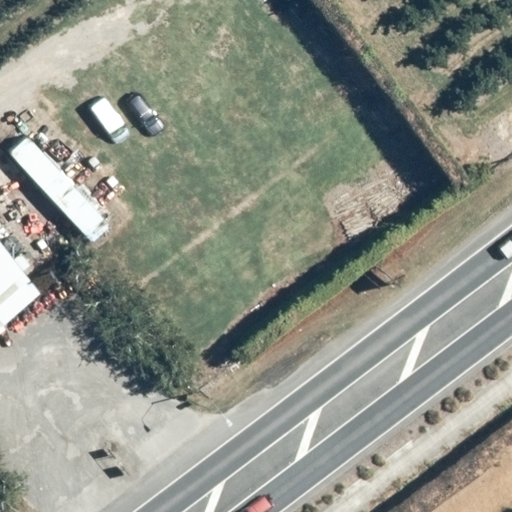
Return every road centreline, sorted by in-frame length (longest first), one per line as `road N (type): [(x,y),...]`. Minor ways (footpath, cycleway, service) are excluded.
road 1 (secondary): [(167,511),(511,248)]
road 2 (secondary): [(511,332),(274,511)]
